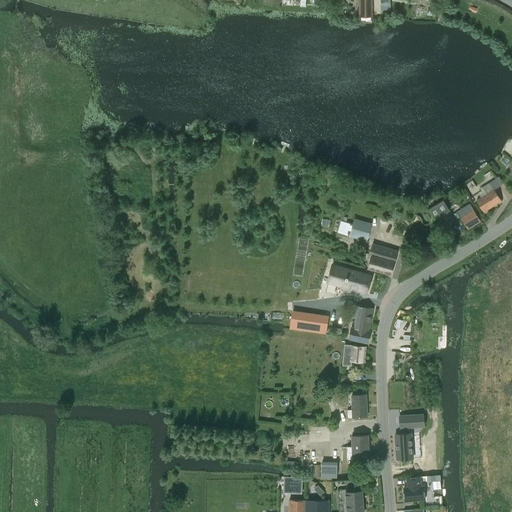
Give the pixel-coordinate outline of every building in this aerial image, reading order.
[(371,0),(359,0),(360,15),(372,15),(371,0)] [(487,194),(477,200),(484,212),(501,201),(494,189),(499,186),(495,179),(482,187),(487,194)] [(435,219),(450,211),(444,200),(429,209),(435,219)] [(468,229),(480,221),(470,203),(457,211),(468,229)] [(341,221),(338,232),(347,235),(347,233),(350,234),(349,236),(367,241),(372,223),(355,218),(352,226),(349,225),(350,223),(341,221)] [(372,255),(368,268),(391,275),(399,250),(373,243),(369,254),(372,255)] [(333,264),(328,282),(367,293),(372,275),(333,264)] [(352,326),(350,338),(368,342),(370,331),(369,330),(374,306),(359,305),(354,327),(352,326)] [(326,332),(328,317),(293,312),(290,327),(326,332)] [(345,344),(343,364),(351,365),(351,360),(364,361),(366,346),(345,344)] [(342,373),(342,381),(350,382),(351,373),(342,373)] [(353,416),(367,415),(366,394),(352,394),(353,409),(347,409),(348,416),(353,416)] [(400,428),(425,426),(424,414),(399,415),(400,428)] [(412,433),(396,434),(397,459),(413,458),(412,433)] [(368,435),(352,435),(353,459),(369,459),(368,435)] [(321,477),(337,477),(338,462),(322,461),(321,477)] [(303,476),(298,476),(284,475),(284,476),(283,492),(288,492),(290,490),(302,490),(303,476)] [(408,487),(404,487),(405,501),(425,500),(424,486),(421,486),(421,476),(407,477),(408,487)] [(347,511),(363,511),(362,490),(346,492),(347,511)] [(308,511),(309,500),(289,499),(288,511),(308,511)] [(328,511),(329,500),(309,500),(308,511),(328,511)]
